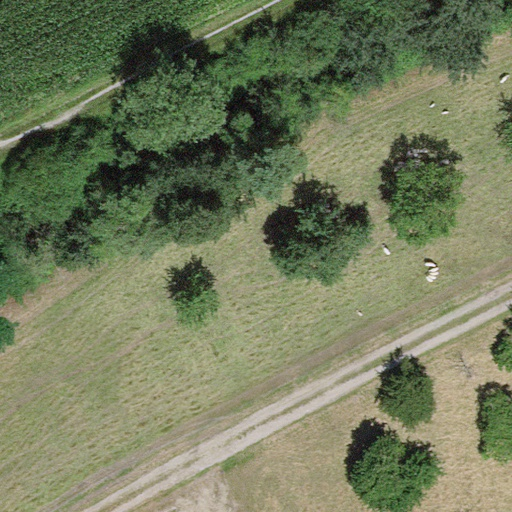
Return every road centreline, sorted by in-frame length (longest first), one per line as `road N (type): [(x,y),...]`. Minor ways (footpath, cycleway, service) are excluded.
road 1 (track): [(511,292),(103,511)]
road 2 (track): [(293,0),(0,154)]
